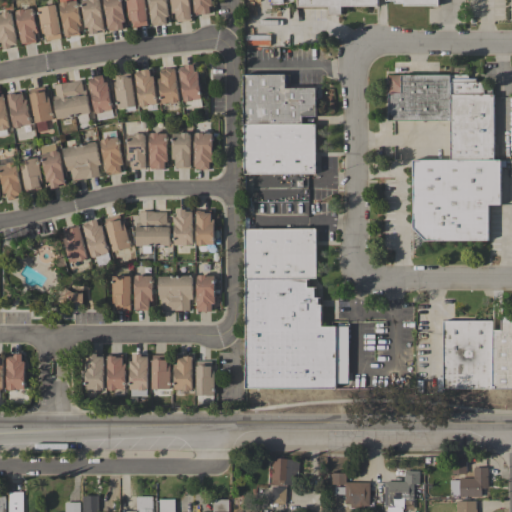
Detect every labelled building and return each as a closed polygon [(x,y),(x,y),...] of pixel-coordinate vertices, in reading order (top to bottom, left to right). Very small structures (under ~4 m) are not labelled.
[(61,3),(61,2),(68,1),(68,2),(77,0),(80,19),(81,19),(82,25),(78,26),(80,35),(65,37),(60,3),(61,3)] [(99,0),(104,32),(90,34),(89,26),(86,27),(81,0),(99,0)] [(122,0),(124,14),(125,14),(125,21),(122,22),(123,29),(109,31),(109,28),(108,29),(104,0),(122,0)] [(144,0),(147,25),(132,27),(132,20),(129,20),(126,0),(144,0)] [(167,0),(169,16),(166,16),(167,24),(158,25),(158,24),(152,25),(149,0),(167,0)] [(188,0),(191,20),(177,22),(176,13),(173,13),(171,0),(188,0)] [(212,0),(213,6),(209,6),(210,13),(196,15),(195,12),(193,0),(212,0)] [(378,0),(378,6),(342,6),(342,14),(341,15),(330,15),(328,14),(328,7),(297,7),(296,0),(378,0)] [(55,4),(61,38),(46,41),(45,35),(45,33),(42,33),(37,7),(55,4)] [(17,11),(17,10),(24,8),(24,9),(33,8),(36,26),(37,26),(38,33),(34,33),(36,42),(22,45),(16,11),(17,11)] [(0,14),(2,14),(2,13),(9,11),(10,12),(17,46),(3,49),(2,42),(0,42),(0,14)] [(201,99),(192,100),(193,101),(185,102),(185,101),(183,101),(179,67),(185,66),(185,65),(194,64),(195,71),(198,71),(201,99)] [(451,160),(450,120),(450,75),(450,65),(467,64),(467,78),(476,78),(476,82),(484,82),(484,86),(492,86),(492,94),(493,94),(494,160),(451,160)] [(159,85),(158,79),(161,78),(160,72),(161,72),(160,69),(174,67),(179,101),(162,103),(159,85)] [(157,103),(148,105),(148,106),(141,107),(141,106),(139,106),(135,74),(135,72),(141,71),(141,70),(149,69),(150,76),(153,76),(157,103)] [(135,106),(117,108),(113,82),(116,82),(115,74),(130,72),(135,106)] [(244,124),(243,75),(285,74),(285,88),(315,87),(316,116),(302,116),(302,124),(273,124),(244,124)] [(112,110),(104,111),(104,112),(97,113),(96,113),(94,113),(89,81),(89,79),(95,78),(95,76),(103,75),(104,82),(107,82),(112,110)] [(389,121),(388,75),(450,75),(450,120),(389,121)] [(58,119),(53,96),(56,96),(54,84),(68,82),(69,82),(81,80),(83,90),(86,90),(90,113),(58,119)] [(53,119),(45,121),(47,130),(38,132),(29,89),(44,86),(46,93),(48,92),(53,119)] [(7,93),(21,90),(23,99),(27,99),(31,124),(23,125),(23,126),(15,128),(15,127),(14,127),(7,93)] [(0,94),(3,94),(9,128),(8,128),(8,129),(1,131),(1,130),(0,130),(0,94)] [(315,124),(315,173),(244,174),(244,124),(273,124),(302,124),(315,124)] [(168,161),(164,161),(165,168),(150,169),(150,166),(149,134),(151,134),(151,133),(158,132),(158,133),(167,133),(168,161)] [(212,153),(213,153),(213,162),(209,162),(209,169),(201,169),(194,169),(194,133),(196,133),(196,132),(203,132),(203,133),(212,133),(212,153)] [(136,134),(136,133),(144,133),(144,134),(145,134),(145,169),(131,169),(131,167),(130,160),(128,160),(127,134),(136,134)] [(181,133),(189,133),(190,133),(190,154),(190,168),(175,168),(175,159),(172,159),(172,153),(172,133),(181,133)] [(121,156),(122,156),(123,165),(120,165),(122,173),(113,174),(113,173),(107,174),(107,173),(106,173),(100,140),(102,140),(101,139),(109,138),(117,137),(121,156)] [(96,142),(100,165),(98,165),(100,176),(85,179),(85,178),(73,180),(71,170),(67,171),(63,148),(96,142)] [(65,185),(51,188),(49,181),(47,182),(41,154),(40,154),(38,147),(55,144),(56,150),(57,150),(57,151),(58,151),(65,185)] [(22,196),(16,198),(16,199),(8,200),(7,192),(4,193),(0,175),(0,158),(12,156),(14,162),(15,161),(22,196)] [(43,183),(40,184),(42,191),(26,194),(20,160),(38,157),(43,183)] [(487,204),(488,240),(425,240),(413,228),(412,160),(451,160),(494,160),(500,160),(500,204),(487,204)] [(174,217),(177,217),(177,209),(192,209),(192,245),(183,245),(174,245),(174,217)] [(196,210),(211,210),(211,219),(214,219),(214,244),(196,245),(196,210)] [(151,245),(151,253),(143,253),(143,245),(136,245),(136,223),(139,223),(139,211),(154,211),(154,212),(167,212),(167,222),(169,222),(169,245),(151,245)] [(119,214),(121,221),(124,220),(131,247),(113,251),(104,218),(119,214)] [(83,225),(84,225),(83,223),(97,219),(99,226),(102,225),(112,262),(98,266),(96,257),(93,258),(93,257),(92,257),(83,225)] [(64,238),(67,238),(64,229),(78,225),(87,258),(86,259),(79,261),(79,260),(70,263),(64,238)] [(245,279),(245,229),(316,229),(316,278),(310,278),(246,279),(245,279)] [(152,298),(153,298),(153,301),(149,301),(149,310),(135,310),(134,276),(136,276),(136,275),(143,275),(143,276),(152,276),(152,298)] [(198,276),(198,275),(206,275),(206,276),(214,276),(214,296),(215,296),(215,304),(212,304),(212,311),(203,311),(197,311),(197,276),(198,276)] [(112,276),(130,276),(130,310),(115,310),(115,303),(113,303),(112,276)] [(192,276),(192,299),(189,299),(190,310),(175,310),(162,310),(162,299),(159,299),(158,276),(192,276)] [(310,287),(317,287),(317,298),(321,298),(320,304),(321,304),(321,326),(348,326),(348,383),(336,383),(336,388),(246,388),(246,279),(310,278),(310,287)] [(83,292),(83,303),(74,303),(67,299),(64,305),(56,300),(64,287),(74,292),(83,292)] [(501,330),(501,315),(511,315),(511,388),(492,389),(492,330),(501,330)] [(492,389),(443,389),(443,321),(492,321),(492,330),(492,389)] [(16,389),(16,390),(8,390),(8,389),(7,389),(7,354),(22,354),(22,361),(25,361),(25,389),(16,389)] [(86,361),(89,361),(89,354),(103,354),(103,390),(94,390),(94,389),(86,389),(86,361)] [(130,361),(133,361),(133,354),(148,354),(148,390),(139,390),(139,389),(130,389),(130,361)] [(152,360),(152,355),(167,355),(167,361),(170,361),(170,389),(152,389),(152,360)] [(175,370),(174,370),(174,364),(177,364),(177,355),(192,355),(192,390),(183,390),(174,390),(175,370)] [(107,356),(116,356),(116,357),(123,357),(123,364),(126,364),(126,367),(125,367),(125,389),(116,389),(116,390),(109,390),(109,389),(108,389),(107,356)] [(196,361),(212,361),(212,368),(214,368),(214,395),(196,395),(196,361)] [(271,503),(271,487),(273,487),(273,484),(271,483),(271,480),(272,458),(298,459),(297,485),(286,485),(286,488),(285,488),(285,504),(271,503)] [(466,474),(452,474),(452,459),(466,459),(466,474)] [(488,497),(459,497),(459,495),(450,495),(450,480),(459,480),(459,478),(473,478),(473,467),(488,467),(488,497)] [(404,482),(404,471),(419,471),(419,484),(413,484),(413,500),(404,500),(404,508),(402,508),(402,511),(387,511),(387,507),(384,507),(385,482),(404,482)] [(369,506),(364,506),(364,507),(358,507),(350,507),(350,504),(345,504),(345,494),(335,494),(335,487),(345,487),(345,485),(332,484),(332,473),(346,473),(346,482),(369,482),(369,506)] [(23,511),(8,511),(9,492),(23,492),(23,511)] [(82,511),(82,509),(82,496),(98,496),(98,509),(97,509),(97,511),(82,511)] [(122,511),(136,511),(136,496),(152,496),(152,511),(122,511)] [(159,511),(159,499),(174,499),(174,511),(159,511)] [(212,511),(212,499),(228,499),(228,511),(212,511)] [(476,501),(476,511),(456,511),(456,501),(476,501)] [(65,511),(65,502),(80,502),(80,511),(65,511)]
